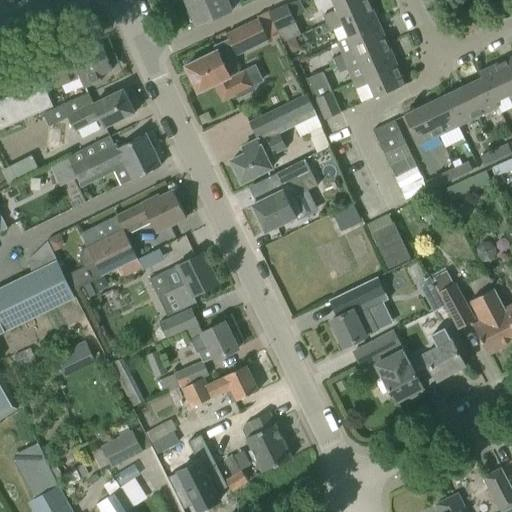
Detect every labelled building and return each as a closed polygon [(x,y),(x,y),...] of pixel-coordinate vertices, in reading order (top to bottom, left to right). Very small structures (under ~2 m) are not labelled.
[(186,0),(197,24),(232,9),(228,0),(186,0)] [(323,15),(326,22),(326,23),(370,5),(368,0),(332,0),(336,10),(323,15)] [(268,13),(282,43),(300,34),(287,4),(268,13)] [(342,26),(347,38),(379,24),(370,5),(326,23),(326,22),(319,25),(323,34),(342,26)] [(216,51),(185,66),(198,92),(215,84),(222,100),(236,94),(238,97),(254,89),(252,85),(262,80),(255,66),(245,71),(230,78),(222,61),(268,39),(258,19),(226,34),(228,39),(213,46),(216,51)] [(332,58),(336,66),(387,44),(379,24),(347,38),(352,49),(332,58)] [(347,69),(353,82),(396,63),(387,44),(336,66),(339,73),(347,69)] [(48,65),(55,84),(57,87),(79,78),(83,88),(101,80),(99,75),(112,70),(102,46),(73,59),(72,55),(48,65)] [(511,56),(500,63),(511,87),(511,56)] [(396,63),(353,82),(356,89),(369,83),(375,97),(405,84),(396,63)] [(480,72),(482,78),(483,77),(495,102),(496,102),(507,96),(511,106),(511,87),(500,63),(480,72)] [(305,79),(311,91),(324,86),(318,73),(305,79)] [(483,77),(482,78),(463,87),(478,116),(498,106),(496,102),(495,102),(483,77)] [(42,82),(0,99),(0,129),(52,106),(42,82)] [(463,87),(445,95),(459,125),(478,116),(463,87)] [(43,115),(48,127),(67,117),(74,132),(99,119),(103,128),(135,113),(123,89),(93,104),(88,93),(43,115)] [(315,99),(324,120),(341,112),(331,91),(315,99)] [(245,154),(231,160),(242,183),(272,167),(268,157),(274,154),(286,148),(279,133),(294,126),(300,136),(320,126),(307,93),(248,121),(257,140),(241,147),(245,154)] [(445,95),(424,106),(438,135),(459,125),(445,95)] [(438,135),(424,106),(404,115),(419,144),(438,135)] [(372,130),(378,142),(400,131),(394,120),(372,130)] [(378,142),(384,153),(405,143),(400,131),(378,142)] [(161,160),(155,148),(153,149),(146,134),(118,147),(116,144),(114,145),(109,136),(67,156),(72,166),(81,185),(126,163),(133,179),(162,165),(159,160),(161,160)] [(384,153),(389,165),(411,155),(405,143),(384,153)] [(507,144),(494,149),(498,158),(511,153),(507,144)] [(498,158),(494,149),(482,155),(486,164),(498,158)] [(411,155),(389,165),(395,177),(416,166),(411,155)] [(30,156),(2,170),(8,182),(35,168),(30,156)] [(54,175),(72,166),(67,156),(49,165),(54,175)] [(511,158),(492,167),(496,176),(511,169),(511,158)] [(468,161),(454,167),(458,176),(472,170),(468,161)] [(252,205),(265,231),(297,216),(289,199),(329,179),(322,165),(305,173),(299,162),(275,174),(280,185),(282,190),(252,205)] [(458,176),(454,167),(423,181),(427,190),(458,176)] [(445,189),(450,200),(473,191),(467,179),(445,189)] [(119,266),(136,258),(136,257),(125,234),(150,222),(155,232),(186,217),(173,191),(160,198),(158,194),(80,233),(87,246),(82,249),(79,256),(84,265),(65,275),(72,289),(119,266)] [(427,223),(440,218),(432,201),(419,207),(427,223)] [(351,203),(332,213),(340,230),(360,221),(351,203)] [(0,230),(8,227),(2,214),(0,215),(0,230)] [(393,222),(371,232),(388,269),(410,259),(393,222)] [(167,261),(194,250),(188,235),(161,247),(167,261)] [(0,332),(74,297),(56,260),(47,241),(39,248),(47,265),(31,272),(0,287),(0,332)] [(193,296),(219,284),(203,252),(149,279),(158,297),(173,291),(182,309),(196,302),(193,296)] [(141,269),(136,258),(119,266),(125,277),(141,269)] [(102,276),(93,280),(97,289),(103,287),(105,281),(102,276)] [(430,276),(418,283),(433,311),(445,305),(438,291),(430,276)] [(378,277),(329,301),(337,317),(330,320),(343,347),(361,338),(367,336),(378,330),(368,309),(377,304),(383,301),(388,299),(378,277)] [(93,280),(82,286),(87,297),(98,291),(97,289),(93,280)] [(445,305),(458,329),(474,320),(454,283),(438,291),(445,305)] [(511,339),(511,320),(505,308),(494,288),(470,301),(483,325),(475,329),(487,353),(511,339)] [(167,339),(197,324),(191,310),(161,325),(167,339)] [(185,331),(196,353),(198,352),(202,360),(174,372),(174,374),(162,379),(168,391),(208,374),(203,362),(212,358),(213,361),(237,348),(236,346),(240,344),(235,334),(231,335),(224,321),(202,333),(198,325),(185,331)] [(464,365),(455,347),(450,338),(449,339),(444,328),(431,335),(436,345),(409,360),(420,382),(434,374),(437,379),(464,365)] [(420,382),(409,360),(408,360),(393,330),(351,352),(359,367),(373,359),(382,376),(382,377),(395,401),(407,395),(408,397),(411,398),(420,393),(421,390),(420,388),(423,387),(420,382)] [(167,372),(158,350),(146,355),(155,377),(167,372)] [(203,377),(180,388),(190,408),(226,391),(231,403),(235,401),(240,399),(258,390),(246,365),(228,374),(207,384),(203,377)] [(246,438),(263,472),(291,458),(269,412),(247,422),(254,434),(246,438)] [(150,431),(165,463),(186,453),(171,421),(150,431)] [(149,448),(140,428),(133,431),(132,430),(100,446),(111,467),(149,448)] [(198,467),(174,479),(182,493),(185,491),(196,511),(204,511),(219,505),(213,493),(225,487),(198,435),(186,442),(198,467)] [(25,454),(13,460),(41,511),(71,511),(67,502),(66,503),(39,447),(25,454)] [(483,477),(501,511),(502,511),(511,507),(511,488),(501,468),(483,477)] [(76,471),(63,477),(67,486),(81,480),(76,471)] [(229,478),(224,481),(227,485),(230,491),(247,481),(241,471),(233,475),(229,478)] [(95,473),(89,477),(93,483),(99,479),(95,473)] [(96,505),(101,511),(135,511),(114,478),(103,486),(109,496),(96,505)] [(461,511),(460,509),(464,507),(457,494),(435,505),(439,511),(461,511)]
